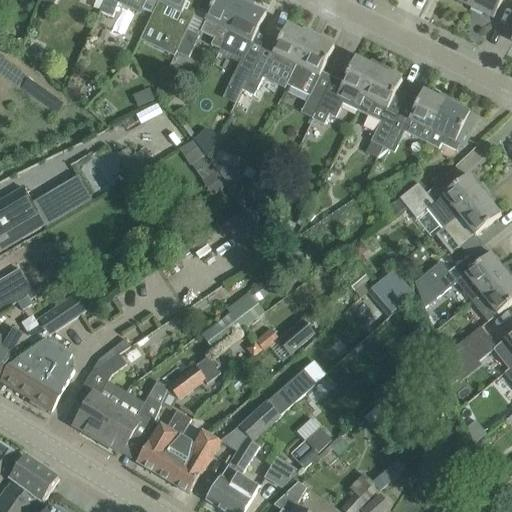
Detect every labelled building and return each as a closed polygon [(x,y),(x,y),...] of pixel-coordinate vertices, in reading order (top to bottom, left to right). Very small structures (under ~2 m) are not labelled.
[(105,0),(101,11),(100,12),(113,17),(118,4),(119,0),(105,0)] [(160,0),(158,4),(153,15),(142,36),(144,37),(148,29),(167,38),(164,43),(167,45),(168,43),(178,48),(176,53),(187,31),(198,9),(201,2),(197,0),(160,0)] [(146,0),(142,9),(153,15),(158,4),(160,0),(146,0)] [(205,22),(200,33),(201,33),(214,40),(211,46),(220,51),(228,34),(243,4),(234,0),(215,0),(209,14),(205,22)] [(473,0),(470,7),(493,19),(502,0),(473,0)] [(228,34),(220,51),(242,62),(246,55),(251,44),(251,45),(257,33),(266,15),(252,9),(243,4),(228,34)] [(274,56),(271,62),(293,73),(310,37),(287,26),(273,55),(274,56)] [(187,31),(176,53),(188,59),(199,37),(198,37),(187,31)] [(313,88),(303,110),(301,114),(312,120),(332,79),(321,74),(334,48),(310,37),(293,73),(287,86),(298,92),(302,83),(313,88)] [(235,77),(246,82),(257,61),(246,55),(242,62),(235,77)] [(332,79),(312,120),(311,121),(324,127),(326,121),(329,116),(335,119),(342,105),(358,113),(379,70),(355,59),(343,84),(332,79)] [(257,61),(246,82),(242,91),(254,96),(258,88),(268,66),(257,61)] [(366,153),(378,158),(383,149),(382,148),(407,97),(397,92),(402,81),(379,70),(358,113),(380,123),(366,153)] [(382,148),(383,149),(394,154),(404,132),(431,146),(451,105),(423,92),(418,102),(407,97),(382,148)] [(451,105),(431,146),(439,150),(441,145),(444,139),(459,146),(460,147),(464,138),(468,140),(478,119),(470,115),(456,108),(451,105)] [(217,139),(207,134),(202,144),(198,147),(207,159),(217,139)] [(152,161),(145,148),(133,155),(129,149),(117,156),(129,175),(152,161)] [(241,175),(225,167),(220,175),(233,191),(241,175)] [(426,195),(407,210),(415,219),(427,210),(432,206),(433,207),(436,210),(434,214),(439,220),(443,219),(445,222),(448,226),(458,217),(485,196),(478,188),(469,176),(453,189),(442,197),(434,204),(426,195)] [(23,188),(0,201),(0,244),(4,251),(86,202),(74,181),(38,202),(39,205),(34,208),(23,188)] [(248,197),(265,204),(271,191),(254,183),(248,197)] [(401,201),(385,212),(392,221),(407,210),(426,195),(418,185),(399,200),(401,201)] [(448,226),(444,228),(460,249),(475,237),(485,229),(501,217),(492,205),(485,196),(458,217),(448,226)] [(225,225),(250,270),(276,253),(258,225),(261,224),(251,210),(225,225)] [(270,214),(263,227),(287,238),(293,226),(270,214)] [(465,276),(456,284),(471,304),(481,296),(507,276),(500,267),(491,255),(475,268),(465,276)] [(440,264),(415,284),(416,286),(419,294),(420,296),(448,274),(440,264)] [(35,298),(19,271),(0,281),(0,313),(27,297),(30,301),(35,298)] [(448,274),(420,296),(424,308),(456,284),(448,274)] [(511,282),(507,276),(481,296),(471,304),(487,324),(511,304),(511,282)] [(230,314),(242,329),(243,331),(266,313),(258,302),(272,291),(265,282),(250,293),(250,294),(229,310),(232,314),(230,314)] [(0,377),(12,357),(16,360),(26,342),(34,348),(86,314),(75,297),(38,321),(43,329),(28,339),(13,330),(6,341),(0,337),(0,377)] [(31,307),(27,300),(17,305),(22,312),(31,307)] [(221,344),(242,329),(230,314),(210,330),(221,344)] [(290,357),(315,335),(302,321),(279,340),(277,342),(290,357)] [(480,329),(442,359),(450,368),(469,353),(488,338),(480,329)] [(277,342),(279,340),(271,330),(246,350),(254,359),(263,352),(264,353),(277,342)] [(496,348),(492,351),(508,371),(511,367),(511,334),(504,341),(496,348)] [(488,338),(469,353),(477,363),(492,351),(496,348),(488,338)] [(97,361),(90,373),(100,370),(119,356),(129,347),(124,340),(97,361)] [(47,343),(9,368),(1,383),(51,413),(75,374),(67,369),(73,359),(47,343)] [(98,441),(125,395),(108,385),(112,378),(127,366),(119,356),(100,370),(90,373),(74,402),(85,409),(74,427),(98,441)] [(208,359),(195,369),(170,388),(179,400),(204,381),(207,385),(220,375),(208,359)] [(505,374),(503,375),(511,386),(511,367),(508,371),(505,374)] [(305,372),(239,429),(248,438),(253,444),(309,395),(318,388),(305,372)] [(148,400),(144,406),(126,395),(125,395),(98,441),(122,454),(133,436),(142,442),(157,418),(161,407),(148,400)] [(161,426),(138,464),(153,474),(167,449),(169,451),(180,439),(192,421),(177,412),(166,430),(161,426)] [(475,423),(467,429),(474,447),(487,437),(475,423)] [(313,451),(298,465),(304,471),(319,457),(319,454),(332,442),(320,429),(305,443),(313,451)] [(189,462),(174,486),(189,496),(203,473),(203,474),(214,456),(215,455),(221,445),(210,438),(209,438),(199,432),(198,435),(193,442),(192,446),(189,462)] [(167,449),(153,474),(174,486),(189,462),(192,446),(180,439),(169,451),(167,449)] [(222,478),(217,485),(206,502),(222,511),(245,511),(260,490),(241,478),(259,449),(246,441),(223,478),(222,478)] [(0,483),(17,457),(0,446),(0,483)] [(285,489),(296,469),(276,457),(264,478),(285,489)] [(59,481),(27,459),(11,483),(12,484),(0,500),(0,511),(35,511),(41,504),(43,505),(59,481)] [(354,495),(341,508),(345,511),(356,511),(378,490),(363,475),(349,490),(354,495)] [(302,511),(296,508),(307,489),(299,484),(288,493),(274,507),(282,511),(302,511)] [(361,511),(384,511),(391,506),(380,494),(361,511)]
